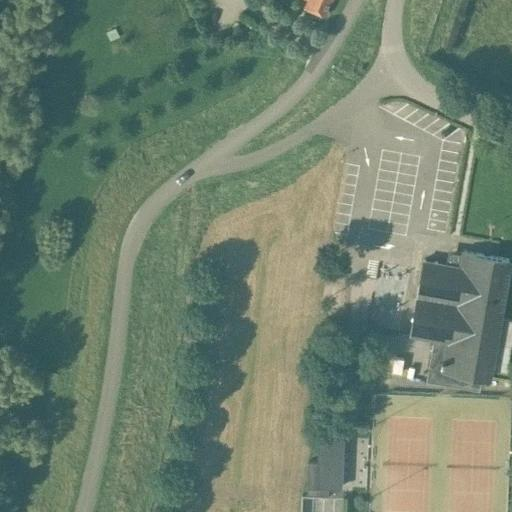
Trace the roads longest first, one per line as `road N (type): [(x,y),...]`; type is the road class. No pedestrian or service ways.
road 1 (unclassified): [(80,511),(136,226),(163,194),(211,167)]
road 2 (unclassified): [(211,167),(308,78),(349,0)]
road 3 (unclassified): [(211,167),(264,154),(396,70)]
road 4 (tertiary): [(511,131),(423,93),(396,70)]
